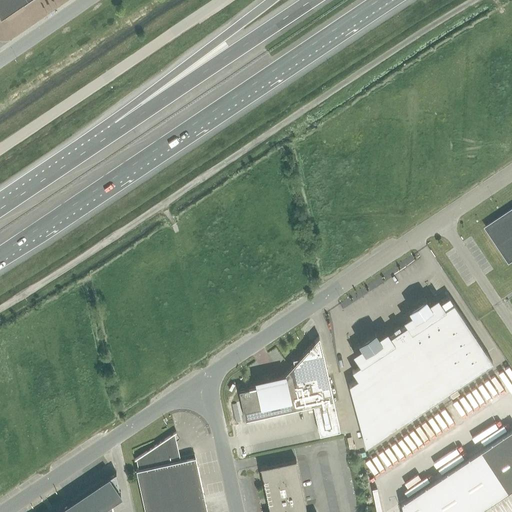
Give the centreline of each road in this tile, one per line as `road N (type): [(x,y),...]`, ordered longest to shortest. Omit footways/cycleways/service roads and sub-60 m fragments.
road 1 (unclassified): [(0,310),(474,0)]
road 2 (motorway): [(0,255),(380,0)]
road 3 (unclassified): [(207,376),(511,173)]
road 4 (unclassified): [(0,149),(222,0)]
road 5 (unclassified): [(7,511),(207,376)]
road 6 (motorway): [(313,0),(117,130)]
road 7 (motorway): [(272,0),(176,72),(117,130)]
road 8 (unknown): [(346,511),(328,444),(225,461)]
road 9 (motorway): [(117,130),(0,209)]
road 10 (unclassified): [(236,511),(207,376)]
